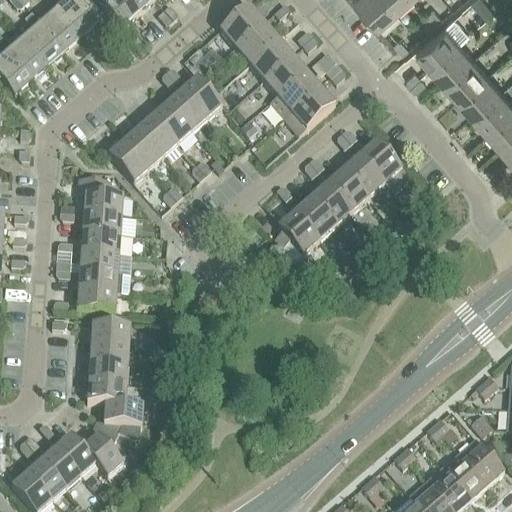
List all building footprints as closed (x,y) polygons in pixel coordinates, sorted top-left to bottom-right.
[(25,10),(15,0),(10,4),(18,13),(22,13),(25,10)] [(27,0),(15,0),(25,10),(29,7),(29,2),(27,0)] [(74,0),(72,0),(57,14),(80,41),(97,27),(74,0)] [(137,20),(120,0),(90,0),(120,34),(137,20)] [(149,0),(120,0),(137,20),(154,5),(149,0)] [(393,13),(382,0),(353,0),(384,34),(400,20),(393,13)] [(382,0),(393,13),(407,0),(382,0)] [(480,0),(474,0),(470,5),(477,13),(485,6),(480,0)] [(169,10),(163,16),(172,26),(176,23),(177,19),(169,10)] [(287,19),(288,14),(285,10),(274,19),(279,25),(287,19)] [(220,36),(235,53),(263,28),(249,11),(220,36)] [(431,13),(427,17),(436,27),(442,22),(435,13),(431,13)] [(57,14),(40,28),(64,55),(80,41),(57,14)] [(172,26),(163,16),(156,21),(164,30),(168,30),(172,26)] [(436,27),(427,17),(423,20),(423,25),(430,33),(436,27)] [(33,34),(24,42),(48,69),(64,55),(40,28),(33,19),(25,25),(33,34)] [(430,70),(459,44),(468,35),(453,19),(415,53),(430,70)] [(235,53),(249,69),(278,44),(263,28),(235,53)] [(107,37),(99,44),(104,50),(109,50),(114,45),(107,37)] [(297,45),(302,52),(313,43),(310,39),(305,38),(297,45)] [(129,45),(138,55),(139,56),(142,52),(143,48),(135,40),(129,45)] [(24,42),(8,56),(31,84),(48,69),(24,42)] [(393,46),(402,57),(408,51),(401,43),(397,42),(393,46)] [(313,43),(302,52),(308,58),(316,51),(316,46),(313,43)] [(249,69),(263,86),(292,60),(278,44),(249,69)] [(430,70),(444,86),(473,60),(459,44),(430,70)] [(189,63),(194,69),(202,63),(202,57),(199,54),(189,63)] [(31,84),(8,56),(0,62),(0,81),(15,98),(31,84)] [(263,86),(277,102),(306,77),(292,60),(263,86)] [(444,86),(458,102),(488,76),(473,60),(444,86)] [(325,77),(331,84),(341,75),(338,71),(334,70),(325,77)] [(406,85),(409,88),(420,79),(414,73),(406,80),(406,85)] [(170,75),(166,78),(175,88),(181,83),(174,75),(170,75)] [(341,75),(331,84),(336,90),(344,84),(344,78),(341,75)] [(458,102),(473,118),(502,92),(488,76),(458,102)] [(268,110),(283,126),(320,93),(306,77),(277,102),(268,110)] [(175,88),(166,78),(162,81),(162,85),(169,93),(175,88)] [(420,79),(409,88),(413,92),(417,92),(425,85),(420,79)] [(197,83),(182,96),(207,124),(222,111),(197,83)] [(473,118),(487,135),(511,112),(511,104),(502,92),(473,118)] [(320,93),(283,126),(298,143),(335,110),(320,93)] [(182,96),(167,109),(192,137),(207,124),(182,96)] [(167,109),(153,121),(178,150),(192,137),(167,109)] [(511,112),(487,135),(501,151),(511,141),(511,112)] [(153,121),(138,134),(163,162),(178,150),(153,121)] [(258,136),(249,127),(242,134),(250,143),(258,136)] [(21,134),(20,145),(28,145),(31,142),(31,134),(21,134)] [(138,134),(124,147),(149,175),(163,162),(138,134)] [(344,136),(341,139),(349,149),(356,144),(349,136),(344,136)] [(337,142),(337,147),(343,155),(349,149),(341,139),(338,141),(337,142)] [(511,141),(501,151),(511,162),(511,141)] [(359,160),(385,189),(393,199),(410,184),(376,145),(359,160)] [(149,175),(124,147),(109,160),(133,188),(149,175)] [(30,156),(19,155),(19,163),(22,166),(29,166),(30,156)] [(359,160),(343,174),(368,203),(385,189),(359,160)] [(312,164),(308,168),(317,178),(323,173),(315,164),(312,164)] [(199,168),(196,171),(205,182),(211,177),(203,168),(199,168)] [(304,171),(303,174),(311,183),(317,178),(308,168),(304,171)] [(205,182),(196,171),(192,174),(191,179),(199,187),(205,182)] [(343,174),(326,189),(352,218),(368,203),(343,174)] [(85,199),(84,219),(122,222),(123,202),(109,201),(110,187),(78,185),(77,199),(85,199)] [(326,189),(310,203),(336,232),(352,218),(326,189)] [(280,192),(275,197),(284,207),(291,201),(283,193),(280,192)] [(170,193),(167,196),(177,207),(182,202),(175,194),(170,193)] [(177,207),(167,196),(163,199),(163,205),(170,213),(177,207)] [(310,203),(294,217),(319,246),(336,232),(310,203)] [(59,213),(59,218),(73,219),(74,210),(64,209),(59,213)] [(319,246),(294,217),(277,232),(282,238),(274,245),(281,253),(289,246),(302,261),(319,246)] [(84,219),(82,238),(121,241),(122,222),(84,219)] [(15,220),(15,221),(14,228),(25,229),(28,226),(29,221),(15,220)] [(81,257),(119,260),(131,261),(133,242),(121,241),(82,238),(81,257)] [(27,249),(27,243),(13,243),(13,251),(24,251),(27,249)] [(57,251),(57,255),(71,256),(71,248),(60,247),(57,251)] [(81,257),(79,276),(118,279),(119,260),(81,257)] [(358,260),(349,267),(357,276),(365,269),(358,260)] [(26,264),(12,264),(11,272),(23,273),(25,270),(26,264)] [(55,271),(55,276),(69,276),(70,268),(59,267),(55,271)] [(69,276),(55,276),(55,280),(59,283),(69,284),(69,276)] [(78,295),(117,298),(129,299),(130,280),(118,279),(79,276),(78,295)] [(117,298),(78,295),(77,315),(115,318),(117,298)] [(52,314),(66,315),(67,307),(57,306),(53,309),(52,314)] [(51,335),(60,335),(65,333),(65,327),(51,326),(51,335)] [(92,329),(90,349),(129,351),(130,331),(92,329)] [(154,336),(153,353),(166,354),(168,337),(154,336)] [(90,349),(89,368),(128,371),(129,351),(90,349)] [(155,362),(166,362),(166,354),(153,353),(153,358),(155,362)] [(89,368),(88,387),(127,390),(128,371),(89,368)] [(489,383),(483,389),(491,398),(497,392),(489,383)] [(151,387),(151,392),(164,393),(164,385),(154,384),(151,387)] [(87,407),(105,409),(105,408),(126,409),(127,390),(88,387),(87,407)] [(491,398),(483,389),(476,395),(478,397),(484,404),(491,398)] [(164,393),(151,392),(150,396),(154,400),(163,401),(164,393)] [(97,427),(94,431),(116,442),(118,438),(134,447),(140,445),(140,431),(142,431),(143,410),(126,409),(105,408),(105,409),(103,427),(97,427)] [(471,430),(477,436),(486,428),(480,422),(471,430)] [(440,425),(433,431),(442,441),(448,435),(440,425)] [(486,428),(477,436),(483,443),(492,435),(486,428)] [(42,430),(38,433),(48,444),(54,439),(47,430),(42,430)] [(97,441),(83,454),(96,469),(107,483),(123,469),(110,454),(116,442),(94,431),(92,435),(97,441)] [(442,441),(433,431),(427,437),(435,446),(442,441)] [(448,435),(442,441),(448,448),(457,440),(450,433),(448,435)] [(71,440),(56,453),(81,482),(96,469),(83,454),(71,440)] [(28,442),(24,446),(34,457),(39,451),(32,443),(28,442)] [(475,444),(458,459),(487,493),(504,478),(475,444)] [(34,457),(24,446),(20,448),(20,453),(27,462),(34,457)] [(56,453),(41,466),(67,495),(81,482),(56,453)] [(407,454),(401,459),(409,469),(416,463),(407,454)] [(409,469),(401,459),(394,465),(402,475),(409,469)] [(458,459),(441,473),(470,507),(487,493),(458,459)] [(41,466),(27,478),(52,507),(67,495),(41,466)] [(390,472),(386,475),(392,482),(396,478),(390,472)] [(441,473),(425,488),(446,511),(464,511),(470,507),(441,473)] [(46,511),(52,507),(27,478),(12,492),(29,511),(46,511)] [(375,482),(368,488),(376,497),(383,491),(375,482)] [(368,488),(361,494),(369,503),(377,511),(384,506),(376,497),(368,488)] [(409,502),(415,509),(417,511),(446,511),(425,488),(409,502)] [(111,490),(98,501),(106,510),(118,499),(111,490)]
